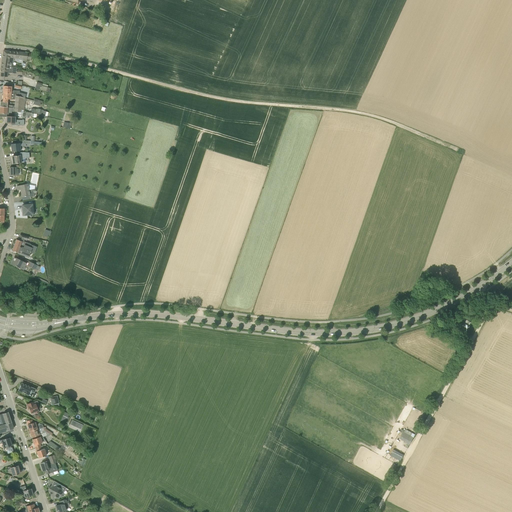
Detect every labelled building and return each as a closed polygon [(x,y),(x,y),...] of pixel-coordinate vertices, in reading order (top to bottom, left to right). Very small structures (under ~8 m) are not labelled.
[(13,57),(9,57),(9,52),(3,51),(2,58),(9,59),(9,63),(12,64),(13,64),(13,61),(15,61),(15,60),(16,59),(14,59),(15,57),(13,57)] [(27,60),(28,54),(9,52),(9,57),(13,57),(15,57),(14,59),(16,59),(15,60),(18,63),(22,63),(22,61),(27,62),(27,60)] [(1,65),(1,70),(8,70),(8,69),(13,69),(12,73),(16,74),(22,75),(23,70),(17,69),(17,68),(12,67),(12,64),(9,63),(9,59),(2,58),(2,59),(1,65)] [(8,73),(12,73),(13,69),(8,69),(8,70),(1,70),(1,76),(8,77),(8,73)] [(11,90),(11,85),(7,85),(7,87),(3,86),(3,93),(15,93),(15,95),(26,98),(26,96),(19,94),(20,91),(11,90)] [(24,111),(25,99),(26,98),(15,95),(15,93),(3,93),(2,102),(8,102),(8,99),(15,100),(14,108),(13,108),(0,106),(0,113),(7,114),(7,113),(13,113),(13,111),(20,112),(21,110),(24,111)] [(24,126),(24,124),(24,120),(15,120),(15,117),(7,117),(6,123),(11,123),(11,124),(11,125),(24,126)] [(31,141),(22,140),(22,143),(20,144),(20,143),(11,145),(12,151),(11,151),(20,150),(20,147),(26,146),(25,144),(30,144),(31,141)] [(13,164),(21,163),(21,159),(33,158),(32,153),(29,153),(23,152),(19,153),(19,156),(12,156),(13,164)] [(34,190),(29,191),(28,184),(16,186),(17,190),(21,189),(22,192),(21,192),(22,197),(27,196),(28,200),(31,199),(34,198),(34,194),(36,194),(35,191),(34,191),(34,190)] [(23,214),(33,213),(32,207),(34,207),(34,203),(22,204),(23,214)] [(50,235),(52,231),(45,229),(43,235),(48,237),(49,234),(50,235)] [(16,240),(14,245),(22,248),(25,242),(27,242),(28,237),(20,235),(18,240),(16,240)] [(24,249),(22,248),(14,245),(12,251),(17,253),(19,254),(28,257),(29,255),(33,256),(34,253),(35,251),(25,247),(24,249)] [(24,269),(27,263),(14,257),(11,264),(24,269)] [(36,269),(38,265),(29,261),(27,265),(36,269)] [(34,392),(35,389),(21,383),(18,390),(30,395),(28,394),(29,390),(34,392)] [(52,405),(59,403),(58,396),(50,397),(52,405)] [(40,408),(39,404),(34,402),(27,404),(28,408),(29,407),(31,412),(34,411),(35,413),(39,412),(38,409),(40,408)] [(0,416),(3,424),(0,424),(0,433),(6,431),(14,428),(8,412),(0,414),(0,416)] [(27,422),(28,425),(27,425),(29,431),(39,428),(39,429),(43,428),(42,423),(36,425),(35,422),(33,423),(32,420),(27,422)] [(81,429),(83,424),(73,420),(71,425),(81,429)] [(39,435),(40,436),(42,436),(42,437),(50,434),(47,432),(44,430),(43,428),(39,429),(39,428),(29,431),(31,437),(39,435)] [(403,432),(400,438),(410,444),(413,437),(403,432)] [(42,443),(46,441),(42,436),(32,439),(34,445),(35,448),(41,446),(40,443),(42,442),(42,443)] [(6,447),(7,448),(5,448),(7,453),(13,451),(11,446),(11,447),(10,446),(12,445),(9,437),(5,439),(5,438),(0,439),(0,443),(2,442),(4,448),(6,447)] [(58,451),(60,448),(50,441),(47,444),(58,451)] [(42,449),(41,446),(35,448),(38,458),(46,455),(44,448),(42,449)] [(401,460),(404,453),(393,448),(390,455),(401,460)] [(51,464),(57,462),(54,455),(48,457),(51,464)] [(48,461),(41,463),(43,471),(45,470),(46,474),(50,473),(49,469),(57,466),(56,463),(49,465),(48,461)] [(20,473),(17,466),(10,468),(8,469),(7,470),(8,472),(11,471),(12,476),(20,473)] [(64,496),(63,493),(66,488),(54,481),(51,487),(49,488),(50,492),(51,495),(52,499),(57,498),(58,499),(59,497),(64,496)] [(23,493),(20,492),(21,491),(15,489),(15,486),(9,483),(6,490),(25,497),(33,495),(31,488),(22,491),(23,493)] [(69,504),(68,501),(67,499),(59,501),(60,504),(55,506),(57,511),(60,511),(62,511),(63,511),(64,511),(66,510),(66,508),(66,507),(67,508),(69,504)]
